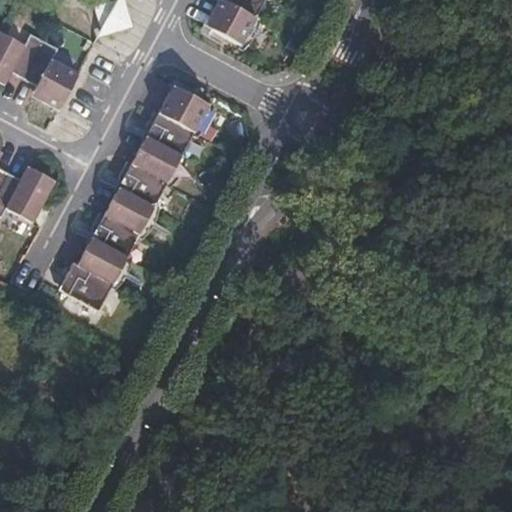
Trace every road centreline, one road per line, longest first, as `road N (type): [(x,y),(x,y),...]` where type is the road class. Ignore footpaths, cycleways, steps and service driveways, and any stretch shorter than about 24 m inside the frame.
road 1 (residential): [(298,117),(94,511)]
road 2 (track): [(423,511),(511,266)]
road 3 (residential): [(298,117),(156,38)]
road 4 (residential): [(86,168),(156,38)]
road 5 (residential): [(364,0),(298,117)]
